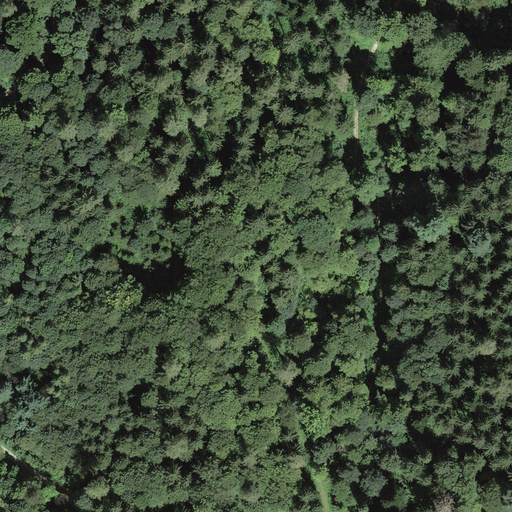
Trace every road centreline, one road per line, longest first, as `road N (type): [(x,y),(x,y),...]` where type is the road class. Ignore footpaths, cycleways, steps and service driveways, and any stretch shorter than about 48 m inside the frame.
road 1 (track): [(114,0),(182,89),(203,176),(252,248),(261,340),(325,511)]
road 2 (track): [(379,211),(463,63),(511,9)]
road 3 (track): [(397,0),(356,95),(357,196),(367,211),(379,211)]
road 4 (track): [(63,0),(48,55),(23,88),(0,95)]
